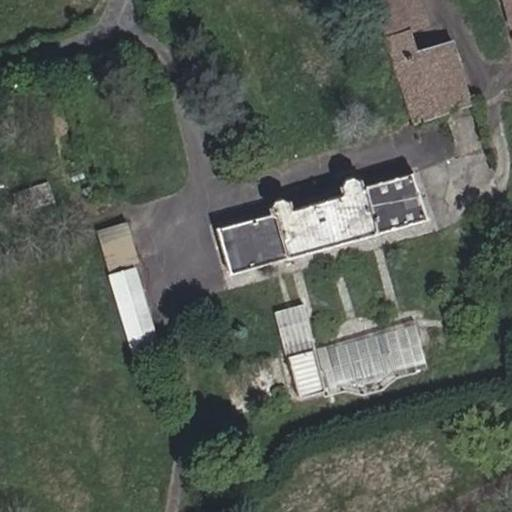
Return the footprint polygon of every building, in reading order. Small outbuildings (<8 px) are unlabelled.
[(411,0),(361,0),(386,39),(410,31),(421,28),(411,0)] [(511,0),(502,0),(511,34),(511,0)] [(410,31),(386,39),(413,125),(471,104),(450,42),(418,53),(410,31)] [(272,213),(217,230),(229,274),(425,220),(412,175),(360,189),(359,184),(352,179),(346,181),(342,189),(344,194),(291,208),(289,201),(283,198),(275,201),(271,205),(272,213)] [(127,224),(96,233),(107,272),(138,262),(127,224)] [(134,269),(109,277),(135,362),(160,355),(134,269)] [(303,305),(274,312),(286,358),(288,358),(298,398),(323,392),(312,351),(303,305)] [(415,328),(405,331),(414,371),(424,369),(415,328)] [(405,331),(325,350),(335,389),(414,371),(405,331)] [(324,348),(312,351),(323,392),(335,389),(325,350),(324,348)]
